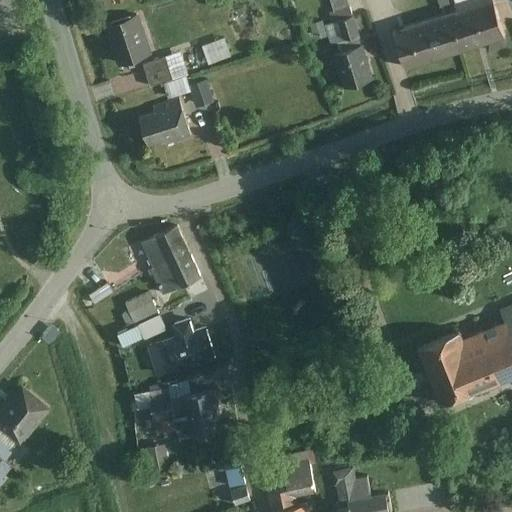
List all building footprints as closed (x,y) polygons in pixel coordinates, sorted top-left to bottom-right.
[(457,10),(442,15),(446,26),(450,25),(457,50),(485,42),(489,51),(504,46),(504,36),(505,35),(494,0),(465,0),(455,3),(457,10)] [(350,4),(330,11),(333,20),(339,19),(346,38),(341,40),(344,49),(363,43),(360,34),(350,4)] [(138,12),(107,23),(121,65),(152,54),(138,12)] [(442,15),(394,30),(405,67),(457,50),(450,25),(446,26),(442,15)] [(225,37),(204,45),(211,63),(232,55),(225,37)] [(344,49),(335,53),(345,86),(373,77),(363,43),(344,49)] [(183,50),(142,64),(150,88),(191,74),(183,50)] [(213,100),(205,78),(188,84),(196,106),(213,100)] [(156,111),(140,116),(149,144),(165,139),(166,142),(192,134),(180,97),(155,105),(156,111)] [(177,223),(142,240),(155,267),(158,265),(189,249),(177,223)] [(155,267),(152,268),(163,292),(201,275),(189,249),(158,265),(155,267)] [(101,297),(119,289),(115,281),(97,289),(101,297)] [(150,291),(122,303),(136,336),(164,325),(150,291)] [(511,305),(504,309),(508,318),(473,334),(469,324),(420,345),(446,403),(511,374),(511,305)] [(164,340),(150,344),(159,372),(173,368),(215,355),(206,327),(194,331),(190,318),(174,323),(178,336),(164,340)] [(56,407),(30,384),(0,418),(0,419),(26,442),(56,407)] [(216,388),(185,395),(188,413),(193,434),(224,427),(216,388)] [(0,480),(23,455),(0,433),(0,480)] [(286,475),(267,480),(274,508),(299,503),(296,492),(316,488),(313,471),(311,460),(310,456),(284,461),(286,475)] [(358,465),(335,468),(341,511),(396,511),(400,511),(397,488),(362,493),(358,465)] [(299,503),(274,508),(274,511),(307,511),(305,501),(299,503)]
